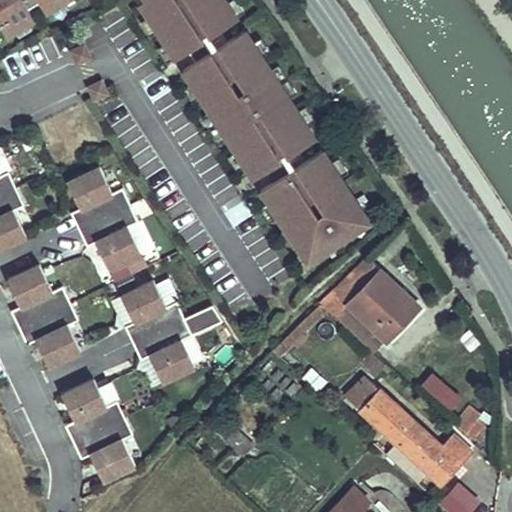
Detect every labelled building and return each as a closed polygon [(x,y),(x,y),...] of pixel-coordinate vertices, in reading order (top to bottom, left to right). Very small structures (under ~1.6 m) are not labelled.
[(0,0),(0,25),(7,36),(35,19),(29,9),(40,3),(46,13),(66,0),(0,0)] [(144,0),(140,3),(176,59),(189,51),(196,61),(183,70),(254,179),(267,170),(274,181),(261,189),(306,258),(322,248),(324,252),(354,232),(352,228),(368,218),(323,149),(305,161),(298,150),(316,139),(245,30),(227,41),(221,30),(238,19),(225,0),(144,0)] [(85,44),(71,50),(77,64),(91,57),(85,44)] [(3,61),(12,80),(26,73),(17,55),(3,61)] [(102,80),(88,87),(94,100),(108,93),(102,80)] [(100,166),(68,181),(80,208),(71,212),(79,229),(129,205),(122,188),(113,192),(100,166)] [(0,248),(26,236),(14,209),(23,205),(15,188),(7,172),(0,175),(0,248)] [(129,205),(79,229),(87,245),(96,241),(109,267),(141,252),(128,225),(137,221),(129,205)] [(368,218),(352,228),(354,232),(370,222),(368,218)] [(141,252),(154,246),(141,219),(137,221),(128,225),(141,252)] [(322,248),(306,258),(309,262),(324,252),(322,248)] [(67,264),(78,293),(98,286),(86,256),(67,264)] [(320,303),(339,320),(341,318),(352,308),(383,338),(386,341),(420,306),(367,256),(320,303)] [(40,264),(8,279),(20,306),(11,310),(27,343),(36,339),(49,365),(81,350),(68,324),(77,319),(62,286),(53,290),(40,264)] [(126,325),(133,342),(184,318),(176,301),(167,306),(154,279),(122,294),(135,321),(126,325)] [(272,348),(279,355),(326,310),(318,303),(272,348)] [(184,318),(133,342),(141,358),(150,354),(163,381),(195,365),(183,339),(222,320),(211,305),(184,318)] [(383,338),(352,308),(341,318),(374,347),(383,338)] [(371,351),(362,361),(376,373),(385,364),(371,351)] [(432,371),(420,383),(450,412),(462,399),(432,371)] [(365,376),(345,395),(441,482),(471,450),(454,433),(441,446),(365,376)] [(94,378),(62,393),(75,420),(66,424),(74,441),(124,417),(116,400),(107,405),(94,378)] [(469,406),(455,425),(466,433),(480,414),(469,406)] [(480,414),(466,433),(472,438),(487,419),(480,414)] [(124,417),(74,441),(82,458),(91,453),(103,480),(135,465),(123,438),(132,434),(124,417)] [(237,429),(227,440),(243,455),(253,444),(237,429)] [(457,483),(438,503),(448,511),(471,511),(478,503),(457,483)] [(354,486),(329,511),(366,511),(362,508),(369,500),(354,486)]
